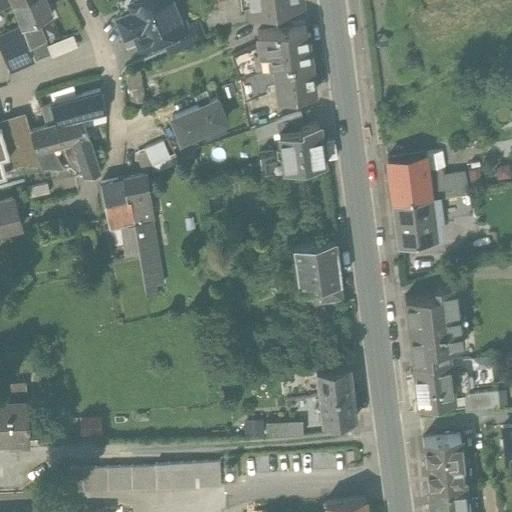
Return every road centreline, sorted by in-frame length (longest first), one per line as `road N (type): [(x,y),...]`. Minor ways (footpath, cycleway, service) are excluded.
road 1 (secondary): [(329,0),(396,511)]
road 2 (residential): [(115,127),(114,89),(78,0)]
